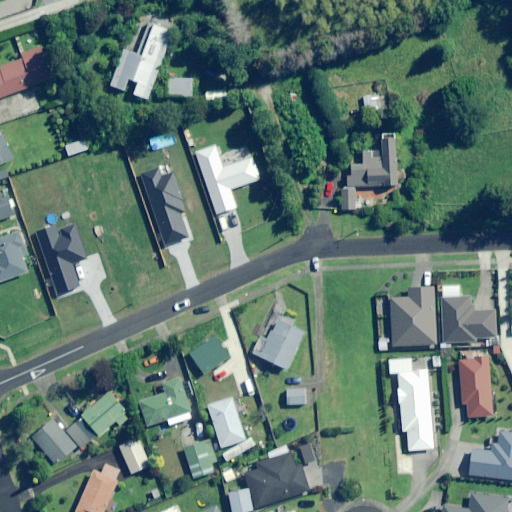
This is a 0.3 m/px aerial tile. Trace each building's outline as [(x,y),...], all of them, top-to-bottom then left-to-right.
[(174,20),(140,9),(126,50),(123,49),(111,87),(126,92),(130,80),(138,83),(134,95),(149,100),(174,20)] [(0,97),(53,79),(41,46),(21,53),(23,59),(0,67),(2,72),(0,72),(0,97)] [(157,78),(157,97),(194,97),(195,79),(157,78)] [(364,96),(364,108),(388,109),(388,96),(364,96)] [(0,165),(12,160),(0,133),(0,165)] [(355,188),(400,186),(398,134),(376,134),(376,149),(364,150),(364,163),(351,164),(351,176),(347,176),(347,188),(355,188)] [(89,150),(85,140),(65,146),(68,157),(89,150)] [(59,175),(55,166),(42,171),(46,180),(59,175)] [(347,188),(342,188),(343,212),(356,212),(355,188),(347,188)] [(0,220),(12,216),(5,194),(0,196),(0,220)] [(26,254),(17,231),(0,237),(0,282),(28,273),(22,256),(26,254)] [(46,240),(43,231),(27,237),(30,246),(46,240)] [(435,345),(434,288),(409,289),(409,298),(390,299),(392,346),(435,345)] [(472,311),(472,297),(444,298),(445,344),(476,343),(476,338),(495,337),(495,311),(472,311)] [(303,332),(276,319),(268,338),(263,336),(254,355),(285,369),(303,332)] [(211,365),(199,334),(188,338),(200,369),(211,365)] [(431,357),(431,368),(442,368),(441,356),(431,357)] [(433,450),(429,358),(388,360),(389,374),(399,374),(401,432),(407,432),(408,451),(433,450)] [(491,417),(487,359),(458,360),(461,405),(466,405),(467,418),(491,417)] [(256,393),(246,364),(231,369),(241,398),(256,393)] [(193,418),(180,378),(157,385),(160,395),(139,401),(147,427),(168,421),(169,426),(193,418)] [(307,412),(306,389),(286,390),(287,413),(307,412)] [(129,418),(110,392),(64,427),(80,448),(116,421),(119,425),(129,418)] [(245,441),(232,398),(208,406),(222,448),(245,441)] [(76,447),(53,420),(32,437),(55,465),(76,447)] [(511,433),(498,432),(497,443),(490,443),(489,452),(470,450),(468,476),(511,479),(511,433)] [(150,467),(140,439),(120,447),(130,475),(150,467)] [(205,450),(203,443),(183,449),(193,479),(218,471),(211,448),(205,450)] [(254,465),(256,470),(244,474),(249,488),(227,495),(232,511),(244,511),(309,491),(299,462),(295,463),(292,453),(284,455),(282,448),(270,452),(273,459),(266,461),(254,465)] [(103,511),(121,472),(106,465),(102,474),(94,471),(75,511),(103,511)] [(505,511),(507,499),(470,494),(468,510),(441,507),(440,511),(505,511)]
